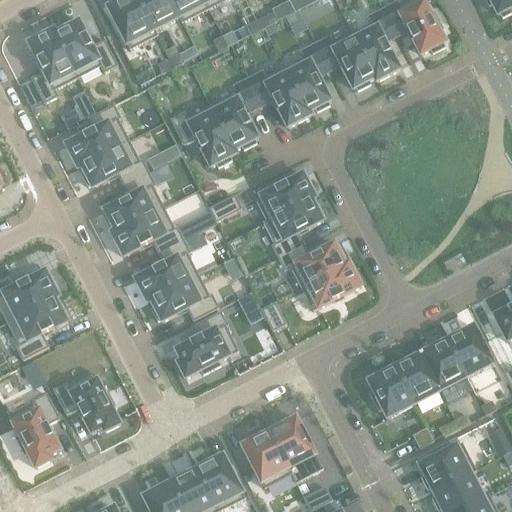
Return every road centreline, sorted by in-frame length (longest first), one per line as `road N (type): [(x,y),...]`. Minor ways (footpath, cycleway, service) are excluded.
road 1 (residential): [(175,437),(56,217)]
road 2 (residential): [(333,156),(337,142),(511,52)]
road 3 (residential): [(333,156),(407,308)]
road 4 (residential): [(385,511),(310,360)]
road 5 (residential): [(310,360),(175,437)]
road 6 (residential): [(175,437),(45,505)]
road 7 (residential): [(56,217),(0,105)]
